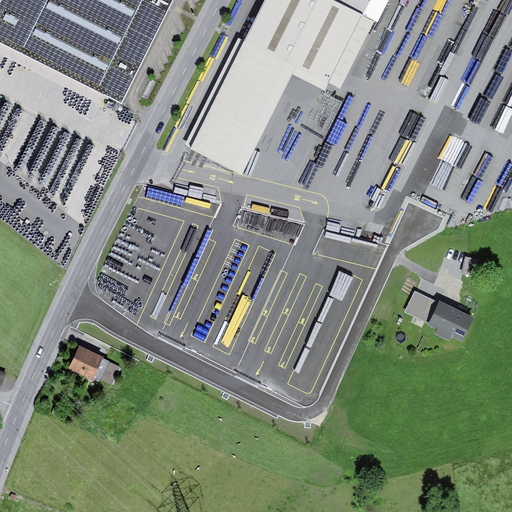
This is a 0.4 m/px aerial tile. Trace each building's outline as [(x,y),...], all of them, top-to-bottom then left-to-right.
[(177,0),(0,0),(0,59),(93,106),(98,96),(124,108),(177,0)] [(363,17),(328,0),(265,0),(244,44),(189,152),(243,178),(294,78),(324,93),(329,85),(363,17)] [(328,0),(363,17),(371,0),(328,0)] [(390,0),(371,0),(363,17),(375,24),(378,25),(390,0)] [(375,24),(363,17),(329,85),(341,92),(375,24)] [(184,149),(189,152),(244,44),(238,41),(184,149)] [(68,200),(95,143),(49,121),(41,138),(52,143),(50,147),(59,152),(57,157),(48,153),(45,160),(40,158),(35,169),(40,171),(34,184),(68,200)] [(129,226),(121,222),(102,259),(109,262),(91,298),(120,312),(129,293),(135,279),(143,263),(151,267),(152,265),(170,228),(137,211),(129,226)] [(227,212),(222,229),(244,234),(251,236),(254,224),(247,222),(248,217),(227,212)] [(304,231),(292,228),(290,237),(302,240),(304,231)] [(244,234),(222,229),(218,248),(227,250),(226,254),(238,257),(240,247),(244,234)] [(311,249),(312,243),(265,232),(264,238),(311,249)] [(451,248),(421,232),(408,257),(438,272),(451,248)] [(264,238),(258,237),(253,257),(309,269),(310,265),(326,268),(331,246),(312,242),(312,243),(311,249),(264,238)] [(247,249),(240,247),(238,257),(244,259),(247,249)] [(480,258),(469,256),(465,272),(476,274),(480,258)] [(188,280),(152,265),(151,267),(143,263),(135,279),(181,298),(188,280)] [(287,274),(257,267),(254,278),(284,286),(287,274)] [(428,322),(438,300),(415,289),(405,310),(428,322)] [(187,319),(129,293),(120,312),(178,339),(187,319)] [(474,314),(440,297),(438,300),(428,322),(437,326),(435,330),(449,337),(451,333),(463,338),(474,314)] [(104,354),(79,342),(68,366),(93,377),(93,375),(101,379),(109,360),(110,359),(103,356),(104,354)] [(121,366),(109,360),(101,379),(112,384),(121,366)]
